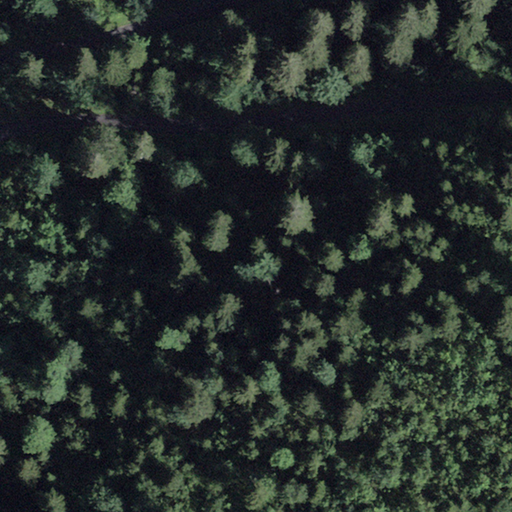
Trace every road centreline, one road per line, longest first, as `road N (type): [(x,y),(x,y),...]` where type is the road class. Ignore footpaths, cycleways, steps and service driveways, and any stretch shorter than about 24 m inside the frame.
road 1 (track): [(511,93),(191,129),(44,129),(0,140)]
road 2 (track): [(0,60),(155,33),(249,0)]
